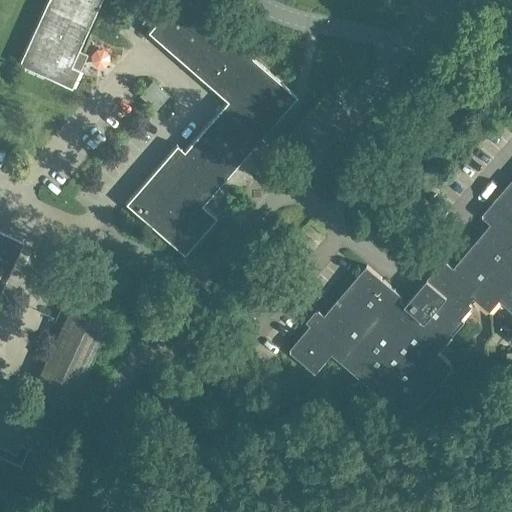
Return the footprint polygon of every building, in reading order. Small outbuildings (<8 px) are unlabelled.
[(71,66),(79,50),(101,0),(47,0),(18,64),(71,88),(80,70),(71,66)] [(177,144),(125,204),(126,205),(169,242),(184,254),(216,217),(202,205),(293,100),(296,96),(186,0),(174,0),(171,5),(164,0),(161,0),(141,23),(149,30),(148,31),(147,31),(227,101),(184,151),(177,144)] [(152,81),(139,96),(156,111),(169,96),(152,81)] [(425,178),(414,191),(423,198),(434,186),(425,178)] [(311,325),(291,348),(291,352),(316,372),(332,353),(407,417),(410,417),(452,368),(452,364),(438,352),(465,321),(461,318),(472,306),(469,303),(474,297),(489,311),(499,300),(511,310),(511,179),(483,214),(483,217),(491,223),(453,267),(446,261),(442,261),(427,279),(406,304),(400,300),(403,297),(367,265),(325,315),(319,310),(316,310),(307,321),(311,325)] [(0,230),(0,291),(23,241),(0,230)] [(58,411),(66,414),(67,415),(107,324),(69,307),(28,397),(58,411)] [(238,341),(229,351),(244,364),(254,354),(238,341)] [(66,414),(58,411),(54,420),(62,423),(66,414)] [(0,493),(24,505),(46,456),(28,447),(20,465),(0,455),(0,493)]
